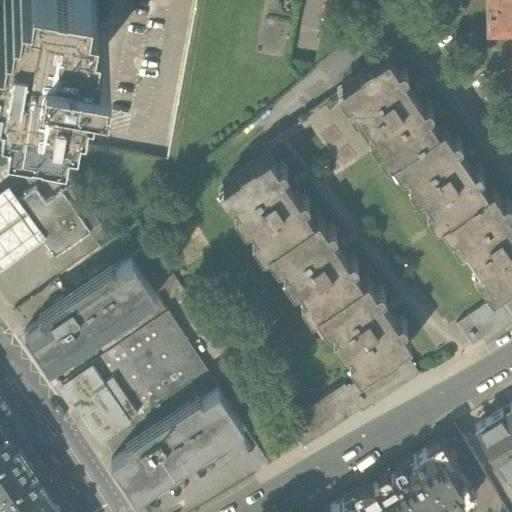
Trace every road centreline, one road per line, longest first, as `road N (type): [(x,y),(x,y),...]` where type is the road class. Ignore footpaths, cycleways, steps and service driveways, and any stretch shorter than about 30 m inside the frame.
road 1 (residential): [(511,359),(246,511)]
road 2 (secondary): [(107,511),(0,360)]
